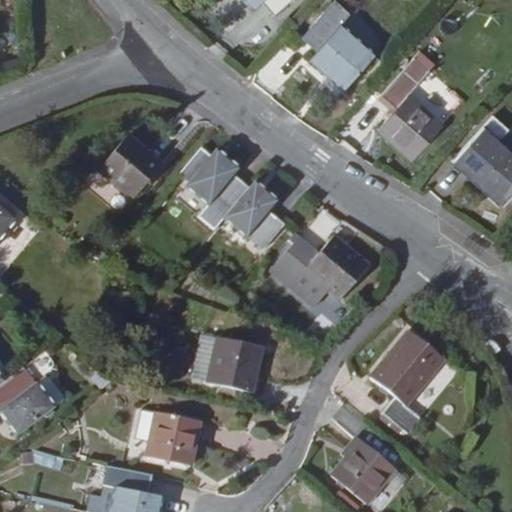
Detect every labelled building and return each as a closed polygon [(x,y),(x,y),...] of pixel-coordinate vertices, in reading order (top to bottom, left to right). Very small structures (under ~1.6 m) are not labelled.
[(342,0),(315,0),(297,22),(313,35),(305,43),(340,72),(368,39),(335,9),(342,0)] [(424,54),(408,42),(376,79),(391,92),(374,112),(408,141),(437,108),(403,79),(424,54)] [(457,133),(473,147),(465,157),(497,185),(511,168),(511,139),(492,123),(505,109),(489,95),(457,133)] [(158,148),(125,120),(97,155),(130,182),(158,148)] [(206,187),(196,199),(212,212),(222,201),(246,171),(230,159),(234,154),(211,136),(208,140),(198,133),(178,157),(187,164),(183,169),(206,187)] [(449,143),(465,157),(473,147),(457,133),(449,143)] [(246,171),(222,201),(260,232),(280,208),(264,196),(272,186),(250,167),(246,171)] [(0,218),(12,204),(0,194),(0,218)] [(309,242),(295,230),(275,254),(289,266),(300,254),(334,282),(362,249),(329,220),(309,242)] [(270,250),(275,254),(295,230),(289,225),(270,250)] [(391,382),(379,396),(403,417),(415,402),(400,389),(438,343),(404,315),(366,360),(391,382)] [(189,364),(204,367),(213,325),(198,322),(189,364)] [(256,333),(213,325),(204,367),(248,377),(256,333)] [(0,399),(14,419),(49,392),(32,369),(20,353),(1,368),(0,368),(0,399)] [(43,360),(32,369),(49,392),(61,384),(43,360)] [(398,422),(403,417),(379,396),(375,401),(398,422)] [(186,450),(195,408),(152,399),(144,441),(186,450)] [(344,440),(356,424),(351,420),(339,435),(344,440)] [(363,487),(391,452),(356,424),(344,440),(330,458),(363,487)] [(35,451),(32,463),(59,471),(63,458),(35,451)] [(149,460),(105,451),(94,501),(107,504),(144,511),(151,511),(157,484),(144,481),(149,460)] [(92,511),(105,511),(107,504),(94,501),(92,511)]
